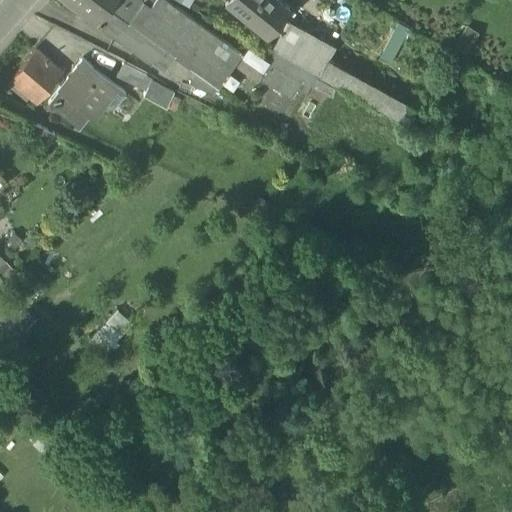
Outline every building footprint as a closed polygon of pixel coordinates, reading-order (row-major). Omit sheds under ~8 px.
[(60,0),(97,27),(116,0),(60,0)] [(196,70),(217,84),(240,51),(167,0),(153,0),(153,1),(150,6),(142,1),(140,0),(116,0),(97,27),(150,64),(152,61),(163,69),(174,54),(196,70)] [(225,0),(224,2),(266,35),(289,6),(280,0),(225,0)] [(272,49),(274,50),(316,73),(319,75),(327,59),(334,47),(287,22),(281,32),(280,31),(278,34),(280,34),(272,49)] [(407,27),(396,22),(379,56),(390,61),(407,27)] [(478,33),(466,25),(452,46),(464,54),(478,33)] [(269,61),(247,47),(241,57),(261,71),(262,71),(269,61)] [(9,82),(37,104),(62,73),(35,49),(9,82)] [(310,84),(316,73),(274,50),(269,61),(259,80),(280,91),(284,83),(296,89),(305,94),(310,84)] [(261,71),(241,57),(235,66),(256,79),(261,71)] [(57,90),(89,115),(100,101),(104,105),(105,104),(118,87),(82,59),(57,90)] [(416,107),(327,59),(319,75),(335,83),(407,123),(416,107)] [(116,75),(139,87),(145,74),(122,63),(116,75)] [(188,82),(211,93),(217,84),(196,70),(188,82)] [(316,73),(310,84),(329,95),(335,83),(319,75),(316,73)] [(151,77),(145,74),(139,87),(145,90),(149,82),(151,77)] [(166,107),(166,106),(172,94),(149,82),(145,90),(142,95),(166,107)] [(284,83),(280,91),(292,98),(296,89),(284,83)] [(125,93),(118,87),(105,104),(112,110),(125,93)] [(89,115),(57,90),(47,103),(79,128),(89,115)] [(179,98),(172,94),(166,106),(173,109),(179,98)] [(23,135),(48,146),(53,133),(29,122),(23,135)] [(22,309),(0,330),(0,331),(13,345),(36,323),(22,309)] [(134,327),(116,311),(91,339),(110,355),(134,327)]
